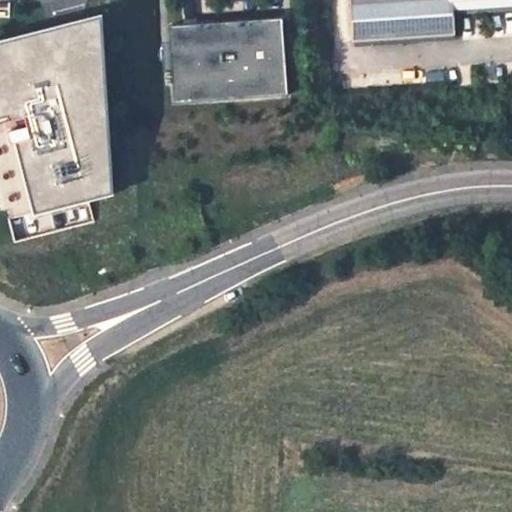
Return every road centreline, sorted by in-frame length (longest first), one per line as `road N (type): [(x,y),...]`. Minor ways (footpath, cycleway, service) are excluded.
road 1 (unclassified): [(511,185),(435,192),(340,219),(159,300)]
road 2 (unclassified): [(34,404),(78,358),(159,300)]
road 3 (unclassified): [(159,300),(63,323),(0,326)]
